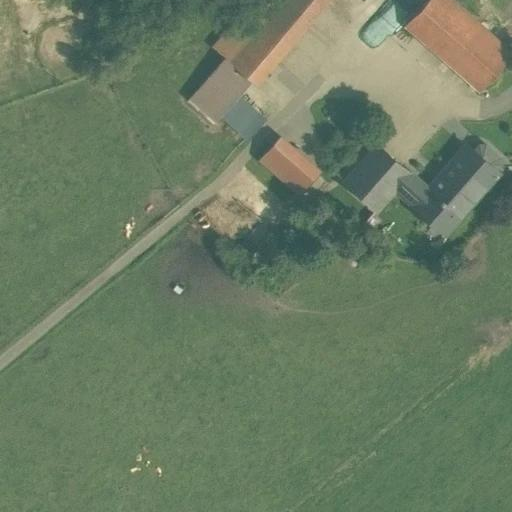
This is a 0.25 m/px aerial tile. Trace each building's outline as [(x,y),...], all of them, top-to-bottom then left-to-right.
[(13,25),(58,12),(54,0),(34,0),(8,8),(13,25)] [(325,0),(260,0),(216,53),(254,85),(325,0)] [(506,50),(444,0),(419,0),(397,26),(474,89),(506,50)] [(218,114),(243,139),(263,120),(238,94),(218,114)] [(316,171),(278,137),(254,163),(293,197),(316,171)] [(396,188),(409,172),(378,145),(346,181),(378,209),(396,188)] [(428,189),(409,172),(396,188),(433,220),(446,206),(459,217),(498,172),(467,145),(428,189)]
